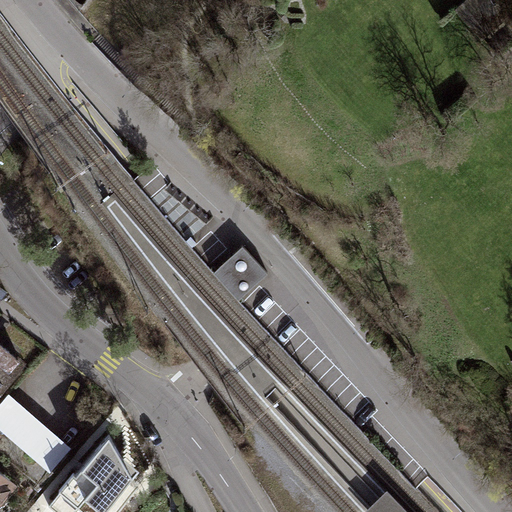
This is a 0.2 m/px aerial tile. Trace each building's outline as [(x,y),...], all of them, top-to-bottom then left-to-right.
[(511,0),(468,0),(459,8),(488,39),(503,25),(511,35),(511,0)] [(243,245),(213,271),(239,300),(269,274),(243,245)] [(0,346),(0,383),(20,363),(0,346)] [(8,397),(0,405),(0,426),(50,469),(68,448),(8,397)] [(111,436),(77,475),(74,472),(58,491),(60,493),(49,505),(56,511),(113,511),(138,484),(111,436)] [(0,471),(0,501),(15,484),(0,471)] [(408,511),(384,486),(360,510),(361,511),(408,511)]
